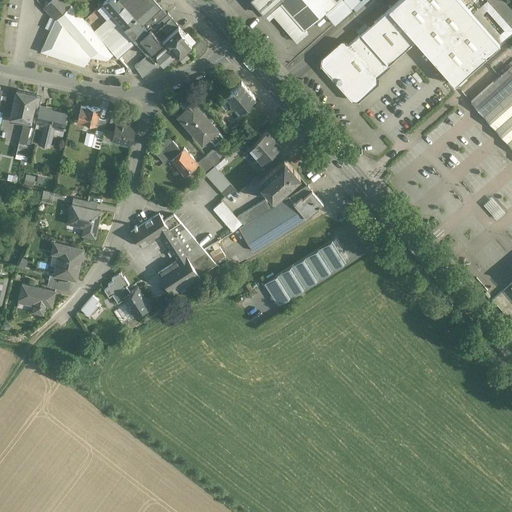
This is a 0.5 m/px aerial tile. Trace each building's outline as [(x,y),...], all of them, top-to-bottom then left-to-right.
[(66,0),(51,0),(44,7),(55,19),(71,5),(66,0)] [(136,17),(120,0),(106,0),(103,3),(121,23),(124,27),(125,27),(136,17)] [(120,0),(136,17),(148,31),(167,13),(161,6),(156,0),(120,0)] [(280,0),(252,0),(265,14),(269,10),(280,0)] [(280,0),(269,10),(297,42),(307,33),(305,30),(325,12),(335,24),(346,14),(336,3),(333,0),(280,0)] [(499,44),(460,0),(398,0),(389,9),(415,40),(421,46),(435,62),(435,63),(436,62),(444,72),(445,73),(453,83),(454,84),(455,83),(499,44)] [(95,31),(85,19),(84,19),(71,5),(55,19),(41,51),(84,66),(91,56),(106,60),(114,52),(106,43),(95,31)] [(101,5),(94,11),(96,13),(103,7),(101,5)] [(415,40),(389,9),(361,33),(376,50),(388,64),(415,40)] [(94,11),(89,15),(94,20),(99,16),(96,13),(94,11)] [(168,13),(161,19),(164,22),(170,16),(168,13)] [(94,20),(89,15),(85,19),(95,31),(100,26),(94,20)] [(148,31),(136,17),(125,27),(124,27),(116,35),(106,43),(118,57),(138,39),(148,31)] [(172,18),(155,33),(161,39),(178,24),(172,18)] [(121,23),(115,28),(108,19),(105,22),(116,35),(124,27),(121,23)] [(100,26),(95,31),(106,43),(116,35),(105,22),(100,26)] [(179,26),(163,40),(169,47),(157,57),(163,64),(176,53),(179,55),(191,44),(193,42),(179,26)] [(155,33),(151,28),(148,31),(138,39),(150,52),(162,41),(161,39),(155,33)] [(376,50),(361,33),(348,44),(363,61),(376,50)] [(348,44),(347,43),(342,42),(323,59),(322,64),(334,77),(337,77),(337,78),(336,79),(336,80),(337,81),(337,82),(338,82),(340,82),(341,82),(342,81),(341,85),(353,98),(357,98),(377,81),(377,77),(375,75),(377,74),(378,75),(381,72),(380,71),(388,64),(376,50),(363,61),(348,44)] [(156,64),(147,54),(135,65),(143,76),(156,64)] [(511,58),(467,99),(511,149),(511,58)] [(241,81),(226,94),(222,98),(228,105),(230,103),(238,111),(239,110),(240,110),(255,96),(241,81)] [(36,94),(16,89),(10,117),(24,120),(30,121),(32,112),(33,108),(35,108),(36,101),(35,101),(36,94)] [(217,129),(193,103),(187,96),(180,103),(186,109),(179,116),(202,143),(209,137),(215,145),(224,137),(217,130),(217,129)] [(66,114),(52,110),(45,108),(46,106),(40,105),(40,106),(38,113),(37,118),(43,119),(43,118),(45,118),(44,124),(40,144),(49,146),(54,127),(63,129),(64,127),(65,127),(65,125),(64,125),(67,113),(66,113),(66,114)] [(100,109),(86,105),(86,107),(83,106),(79,121),(96,125),(98,118),(100,109)] [(266,121),(254,107),(244,116),(255,129),(256,129),(266,121)] [(115,112),(108,110),(106,120),(113,122),(115,112)] [(30,121),(24,120),(19,142),(30,145),(31,145),(35,128),(37,118),(38,113),(32,112),(30,121)] [(106,120),(98,118),(96,125),(97,125),(96,128),(97,128),(104,130),(104,128),(106,120)] [(135,126),(116,122),(114,132),(104,128),(104,130),(103,135),(102,136),(112,138),(112,139),(132,143),(135,126)] [(256,129),(238,145),(244,151),(249,146),(261,135),(256,129)] [(280,145),(267,130),(261,135),(249,146),(249,147),(252,145),(258,151),(255,153),(262,161),(280,145)] [(184,147),(180,151),(178,149),(180,148),(169,135),(153,149),(164,162),(169,157),(184,174),(180,177),(185,183),(196,173),(192,169),(198,164),(197,163),(184,147)] [(30,145),(19,142),(16,154),(27,156),(30,145)] [(225,155),(219,147),(214,151),(221,159),(225,155)] [(214,151),(212,149),(206,155),(214,165),(221,159),(214,151)] [(206,155),(197,163),(198,164),(205,173),(214,165),(206,155)] [(284,159),(258,182),(274,200),(300,177),(294,169),(293,169),(284,159)] [(234,188),(214,165),(205,173),(225,196),(234,188)] [(308,185),(289,197),(306,217),(323,203),(308,185)] [(53,203),(55,192),(44,190),(42,200),(53,203)] [(86,200),(73,197),(72,203),(85,206),(86,200)] [(289,197),(239,228),(253,250),(306,217),(289,197)] [(265,198),(236,216),(244,225),(271,208),(265,198)] [(242,223),(222,200),(213,208),(233,231),(242,223)] [(85,206),(72,203),(68,219),(85,222),(82,233),(95,236),(101,210),(85,206)] [(159,213),(138,227),(136,225),(134,226),(136,228),(131,231),(141,246),(160,233),(177,260),(186,254),(164,220),(159,213)] [(216,264),(174,213),(164,220),(186,254),(199,275),(216,264)] [(333,239),(264,283),(278,304),(346,261),(333,239)] [(83,248),(54,241),(52,252),(58,254),(53,273),(57,274),(70,278),(76,279),(83,248)] [(210,251),(218,261),(226,254),(219,245),(210,251)] [(177,260),(158,273),(171,293),(179,288),(186,284),(199,275),(186,254),(177,260)] [(70,278),(57,274),(53,273),(50,272),(49,279),(69,284),(70,278)] [(120,273),(112,278),(113,280),(108,283),(109,285),(104,289),(109,296),(113,294),(118,302),(124,298),(123,296),(130,291),(126,285),(129,284),(124,276),(122,277),(120,273)] [(69,284),(49,279),(47,286),(67,290),(69,284)] [(55,290),(22,283),(18,302),(33,305),(32,310),(43,313),(45,304),(52,305),(55,290)] [(186,284),(179,288),(182,292),(188,287),(186,284)] [(151,306),(138,286),(130,291),(123,296),(124,298),(135,316),(151,306)] [(90,316),(92,314),(97,318),(103,310),(96,306),(100,299),(92,294),(82,309),(90,316)]
